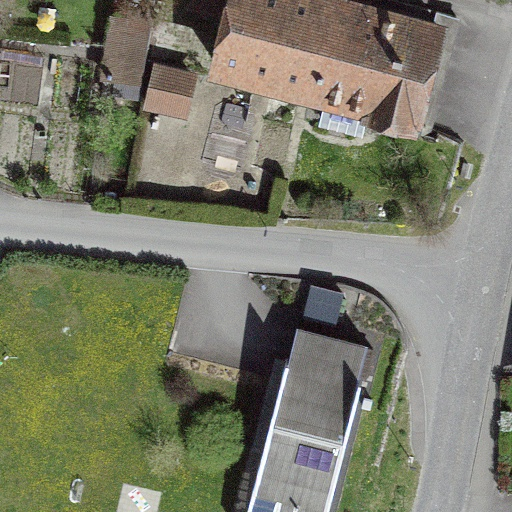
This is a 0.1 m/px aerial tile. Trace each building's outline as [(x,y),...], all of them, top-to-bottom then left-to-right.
[(249,0),(191,0),(191,3),(230,14),(245,18),(249,0)] [(456,16),(436,10),(433,22),(346,0),(249,0),(245,18),(230,14),(216,65),(326,93),(320,117),(361,127),(366,110),(427,125),(456,16)] [(149,22),(114,16),(104,76),(139,81),(149,22)] [(146,102),(184,111),(191,75),(153,67),(146,102)] [(272,511),(324,511),(366,343),(296,325),(252,488),(277,495),(272,511)]
